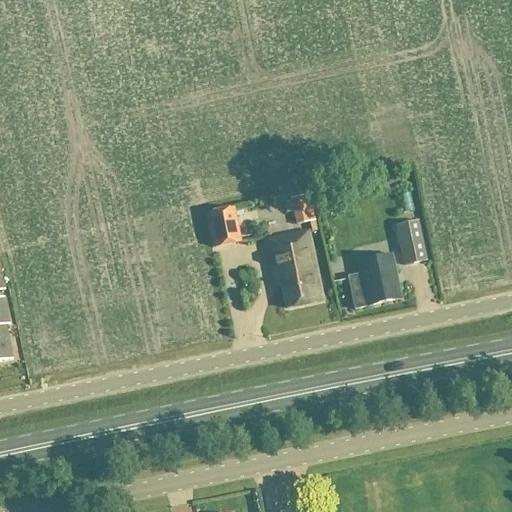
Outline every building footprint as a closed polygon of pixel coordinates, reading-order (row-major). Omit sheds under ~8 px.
[(313,222),(307,197),(290,200),(296,226),(313,222)] [(213,248),(239,243),(232,209),(207,215),(213,248)] [(404,267),(425,262),(417,223),(395,228),(404,267)] [(264,242),(273,285),(279,283),(285,310),(320,303),(306,233),(264,242)] [(358,275),(347,278),(354,310),(400,300),(391,256),(355,264),(358,275)] [(0,300),(0,362),(10,361),(4,326),(8,326),(3,300),(0,300)]
